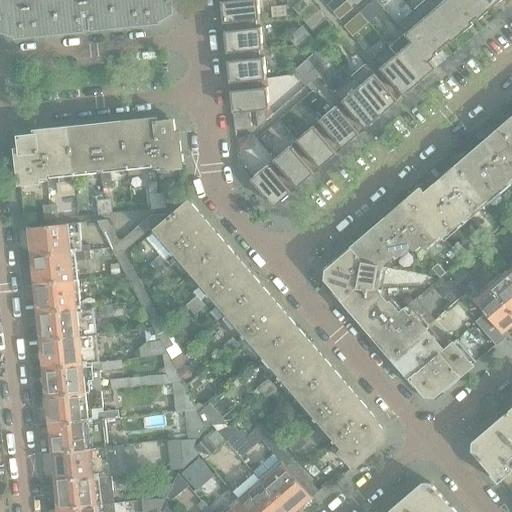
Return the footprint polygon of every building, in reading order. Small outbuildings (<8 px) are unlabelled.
[(60,32),(56,0),(0,0),(0,18),(1,30),(17,35),(17,37),(60,32)] [(116,26),(113,0),(56,0),(60,32),(116,26)] [(172,12),(170,0),(113,0),(116,26),(158,22),(158,21),(172,12)] [(260,20),(257,0),(221,0),(222,13),(225,13),(225,19),(223,19),(224,24),(255,20),(260,20)] [(299,16),(313,4),(309,0),(302,0),(293,8),(299,16)] [(333,13),(347,1),(345,0),(332,0),(326,6),(333,13)] [(460,36),(429,0),(425,0),(413,12),(443,47),(450,41),(452,43),(460,36)] [(474,21),(456,0),(429,0),(460,36),(468,29),(467,27),(474,21)] [(491,9),(483,0),(456,0),(474,21),(481,14),(482,16),(491,9)] [(498,0),(483,0),(491,9),(499,2),(498,0)] [(339,21),(353,9),(347,1),(333,13),(339,21)] [(305,23),(319,11),(313,4),(299,16),(305,23)] [(312,31),(326,19),(319,11),(305,23),(312,31)] [(443,47),(413,12),(396,25),(403,33),(433,68),(434,67),(430,62),(437,55),(436,53),(443,47)] [(318,39),(332,27),(326,19),(312,31),(318,39)] [(263,50),(261,28),(256,28),(255,20),(224,24),(226,43),(228,43),(228,49),(226,49),(227,53),(258,50),(263,50)] [(295,46),(308,34),(302,26),(288,39),(295,46)] [(433,68),(403,33),(388,45),(420,83),(428,75),(427,74),(433,68)] [(301,53),(315,41),(308,34),(295,46),(301,53)] [(420,83),(388,45),(372,59),(404,96),(407,94),(406,92),(410,88),(412,90),(420,83)] [(266,80),(264,58),(259,58),(258,50),(227,53),(229,73),(231,73),(232,79),(229,79),(230,83),(261,80),(266,80)] [(299,79),(313,67),(307,60),(293,72),(299,79)] [(398,102),(366,64),(350,78),(382,115),(390,108),(388,107),(393,103),(394,104),(398,102)] [(306,87),(320,75),(313,67),(299,79),(306,87)] [(382,115),(350,78),(333,92),(344,105),(365,129),(369,126),(367,125),(372,121),(373,123),(382,115)] [(269,110),(267,88),(262,88),(261,80),(230,83),(232,103),(234,103),(235,109),(233,109),(235,131),(251,129),(250,112),(256,111),(257,128),(270,117),(269,110)] [(365,129),(344,105),(339,110),(336,107),(319,121),(322,124),(343,149),(346,146),(344,144),(349,140),(350,142),(365,129)] [(511,118),(511,120),(507,119),(502,124),(502,128),(501,128),(511,141),(511,118)] [(182,167),(179,133),(175,133),(174,125),(169,120),(157,122),(157,119),(123,122),(128,167),(154,164),(155,170),(182,167)] [(128,167),(123,122),(69,128),(73,172),(100,170),(101,179),(102,184),(111,183),(109,169),(128,167)] [(343,149),(322,124),(316,129),(313,126),(296,141),(299,144),(320,168),(323,166),(322,164),(326,160),(328,162),(343,149)] [(73,172),(69,128),(35,131),(35,135),(23,136),(19,142),(19,149),(16,150),(20,184),(47,181),(47,175),(73,172)] [(511,178),(511,141),(501,128),(500,129),(496,129),(491,134),(491,137),(457,166),(487,200),(511,178)] [(320,168),(299,144),(293,149),(290,146),(273,160),(276,163),(297,188),(300,185),(299,184),(304,180),(305,181),(320,168)] [(297,188),(276,163),(270,169),(267,165),(255,176),(243,162),(239,165),(251,180),(274,208),(278,205),(276,203),(281,199),(282,201),(297,188)] [(442,238),(486,201),(487,200),(457,166),(456,167),(452,167),(447,171),(447,175),(424,194),(420,189),(409,199),(442,238)] [(103,191),(102,184),(101,179),(93,181),(94,192),(103,191)] [(159,209),(158,194),(157,182),(148,183),(151,210),(159,209)] [(112,214),(111,199),(103,200),(105,215),(112,214)] [(442,238),(409,199),(350,249),(361,261),(383,267),(388,262),(394,256),(397,258),(410,247),(414,251),(421,245),(425,250),(440,237),(442,239),(442,238)] [(105,215),(103,200),(96,201),(98,216),(105,215)] [(226,245),(208,223),(189,202),(157,231),(170,247),(161,255),(162,256),(152,264),(156,269),(166,260),(175,252),(193,273),(226,245)] [(58,220),(57,204),(50,205),(51,220),(58,220)] [(51,220),(50,205),(43,205),(44,221),(51,220)] [(506,225),(511,220),(511,210),(501,219),(506,225)] [(36,223),(35,214),(24,215),(25,224),(36,223)] [(154,226),(166,215),(150,216),(148,218),(154,226)] [(154,226),(148,218),(143,222),(150,229),(154,226)] [(111,226),(108,220),(97,221),(102,231),(111,226)] [(150,229),(143,222),(139,226),(145,233),(150,229)] [(81,247),(80,224),(70,225),(70,224),(28,228),(34,285),(76,281),(73,261),(91,260),(89,246),(81,247)] [(114,232),(111,226),(102,231),(105,236),(114,232)] [(145,233),(139,226),(135,229),(141,237),(145,233)] [(141,237),(135,229),(130,233),(137,240),(141,237)] [(117,237),(114,232),(105,236),(108,242),(117,237)] [(137,240),(130,233),(126,237),(132,244),(137,240)] [(116,258),(118,241),(117,237),(108,242),(112,249),(116,258)] [(132,244),(126,237),(122,241),(128,248),(132,244)] [(128,248),(122,241),(118,241),(116,258),(124,251),(128,248)] [(469,255),(458,243),(452,248),(463,261),(469,255)] [(262,287),(244,265),(226,245),(193,273),(229,315),(262,287)] [(380,287),(383,267),(361,261),(350,249),(336,261),(337,262),(329,269),(328,281),(337,291),(336,292),(341,299),(356,287),(380,287)] [(128,260),(124,251),(116,258),(120,265),(128,260)] [(132,267),(128,260),(120,265),(124,272),(132,267)] [(160,273),(170,265),(166,260),(156,269),(160,273)] [(446,273),(438,264),(432,269),(440,278),(446,273)] [(120,274),(119,265),(110,266),(111,275),(120,274)] [(136,274),(132,267),(124,272),(126,276),(127,279),(136,274)] [(473,280),(462,268),(452,277),(463,289),(473,280)] [(140,281),(136,274),(127,279),(131,286),(140,281)] [(511,281),(507,275),(476,301),(487,315),(502,332),(506,329),(509,328),(511,325),(511,281)] [(78,301),(76,281),(34,285),(40,341),(96,335),(93,307),(95,307),(94,298),(78,301)] [(140,282),(140,281),(131,286),(132,287),(135,293),(144,288),(140,282)] [(462,293),(451,281),(439,291),(450,304),(462,293)] [(478,296),(476,290),(470,284),(464,289),(474,300),(478,296)] [(297,328),(281,309),(262,287),(229,315),(264,356),(297,328)] [(425,329),(435,320),(416,298),(413,301),(404,309),(400,312),(390,300),(388,302),(382,294),(379,289),(380,287),(356,287),(341,299),(392,358),(425,329)] [(147,295),(144,288),(135,293),(138,300),(147,295)] [(151,302),(147,295),(138,300),(139,302),(142,307),(151,302)] [(190,310),(201,300),(197,296),(187,305),(190,310)] [(404,309),(413,301),(409,296),(400,305),(404,309)] [(195,315),(205,306),(201,300),(190,310),(195,315)] [(154,307),(151,302),(142,307),(145,312),(146,314),(155,309),(154,307)] [(113,314),(112,306),(98,307),(99,316),(113,314)] [(159,317),(155,309),(146,314),(150,321),(159,317)] [(502,332),(487,315),(477,323),(496,345),(506,337),(502,332)] [(162,324),(159,317),(150,321),(153,328),(162,324)] [(166,331),(162,324),(153,328),(157,336),(166,331)] [(332,368),(315,349),(297,328),(264,356),(299,397),(332,368)] [(463,374),(444,351),(425,329),(392,358),(414,384),(415,383),(425,394),(436,395),(444,388),(445,389),(463,374)] [(180,356),(166,331),(157,336),(160,341),(167,355),(171,361),(180,356)] [(123,369),(122,360),(99,363),(96,335),(40,341),(46,398),(102,392),(100,371),(123,369)] [(226,351),(237,342),(233,338),(222,347),(226,351)] [(167,355),(160,341),(146,343),(139,348),(140,358),(163,355),(167,355)] [(231,357),(242,348),(237,342),(226,351),(231,357)] [(473,365),(454,343),(444,351),(463,374),(473,365)] [(175,368),(188,360),(184,353),(180,356),(171,361),(175,368)] [(182,382),(175,368),(171,361),(167,355),(163,355),(167,374),(110,380),(111,390),(172,384),(182,382)] [(369,411),(350,390),(332,368),(299,397),(336,440),(369,411)] [(262,393),(272,384),(268,379),(258,388),(262,393)] [(195,406),(185,387),(182,382),(172,384),(175,412),(185,412),(197,411),(195,406)] [(266,398),(276,390),(272,384),(262,393),(266,398)] [(97,409),(104,408),(102,392),(46,398),(52,454),(108,447),(105,420),(119,419),(118,411),(97,413),(97,409)] [(198,413),(204,408),(202,405),(197,404),(195,406),(197,411),(198,413)] [(511,407),(493,424),(511,446),(511,407)] [(220,426),(204,408),(198,413),(206,427),(220,426)] [(206,427),(198,413),(197,411),(185,412),(188,439),(197,439),(206,427)] [(382,440),(383,431),(374,420),(376,419),(369,411),(336,440),(344,450),(341,453),(354,467),(374,450),(373,448),(382,440)] [(298,435),(308,426),(304,421),(294,430),(298,435)] [(266,430),(261,424),(254,430),(259,436),(266,430)] [(506,462),(511,457),(511,446),(493,424),(472,442),(472,451),(499,483),(511,470),(511,468),(506,462)] [(303,439),(312,431),(308,426),(298,435),(302,440),(303,439)] [(255,445),(241,429),(229,440),(242,456),(255,445)] [(271,436),(266,430),(259,436),(264,442),(271,436)] [(259,440),(252,432),(248,435),(255,443),(259,440)] [(298,435),(286,445),(289,449),(293,446),(297,452),(307,443),(303,439),(302,440),(298,435)] [(277,442),(271,436),(264,442),(270,448),(277,442)] [(275,455),(282,449),(277,442),(270,448),(275,455)] [(99,506),(94,461),(104,460),(109,455),(108,447),(52,454),(57,509),(99,506)] [(287,455),(282,449),(275,455),(280,461),(287,455)] [(293,461),(287,455),(280,461),(283,464),(285,467),(293,461)] [(298,467),(293,461),(285,467),(291,473),(298,467)] [(320,472),(310,462),(304,467),(313,478),(320,472)] [(301,507),(312,498),(307,492),(301,485),(296,479),(291,473),(285,467),(283,464),(240,502),(248,511),(292,511),(300,505),(301,507)] [(301,471),(298,467),(291,473),(296,479),(303,473),(301,471)] [(308,479),(303,473),(296,479),(301,485),(308,479)] [(169,504),(189,486),(178,474),(166,500),(169,504)] [(202,485),(195,477),(188,483),(195,491),(202,485)] [(314,485),(308,479),(301,485),(307,492),(314,485)] [(455,511),(431,483),(422,482),(398,503),(406,511),(455,511)] [(312,498),(319,492),(314,485),(307,492),(312,498)] [(216,501),(204,486),(197,492),(209,507),(216,501)] [(211,511),(202,501),(197,506),(202,511),(211,511)] [(248,511),(240,502),(227,511),(248,511)] [(406,511),(398,503),(387,511),(406,511)]
